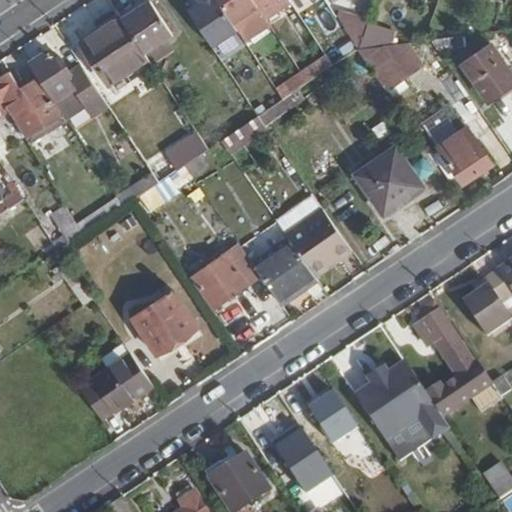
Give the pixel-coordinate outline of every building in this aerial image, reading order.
[(172,32),(150,0),(147,0),(121,18),(144,52),(172,32)] [(234,25),(217,0),(198,0),(199,1),(187,9),(213,47),(237,30),(234,25)] [(256,3),(253,0),(217,0),(234,25),(258,7),(256,3)] [(329,0),(334,10),(359,0),(329,0)] [(121,18),(119,15),(80,42),(109,83),(148,57),(144,52),(121,18)] [(337,17),(359,49),(367,23),(337,17)] [(368,21),(367,23),(359,49),(385,46),(391,45),(396,30),(368,21)] [(391,45),(385,46),(407,77),(424,65),(409,44),(391,45)] [(407,77),(385,46),(359,49),(386,89),(387,90),(407,77)] [(511,89),(511,72),(495,47),(466,66),(491,103),(511,89)] [(386,89),(359,49),(349,55),(377,95),(386,89)] [(101,95),(84,69),(74,75),(63,59),(58,62),(50,50),(31,62),(67,117),(101,95)] [(290,91),(330,69),(324,57),(284,79),(290,91)] [(34,108),(18,84),(8,70),(0,75),(0,102),(3,107),(7,104),(18,120),(34,108)] [(305,98),(329,82),(323,72),(299,88),(305,98)] [(32,142),(65,121),(36,78),(29,83),(26,79),(18,84),(34,108),(18,120),(32,142)] [(269,130),(259,115),(223,139),(232,154),(269,130)] [(492,163),(466,126),(438,146),(463,183),(492,163)] [(174,169),(206,148),(195,130),(162,151),(174,169)] [(424,186),(396,146),(356,173),(383,214),(424,186)] [(168,198),(184,182),(171,169),(155,186),(168,198)] [(159,182),(153,172),(133,185),(140,194),(159,182)] [(0,214),(26,197),(19,186),(0,199),(0,214)] [(349,248),(322,207),(286,233),(288,237),(316,277),(339,261),(337,257),(349,248)] [(316,277),(288,237),(253,262),(264,280),(282,306),(318,281),(316,277)] [(232,254),(224,242),(202,257),(210,269),(193,280),(215,313),(264,280),(253,262),(242,247),(232,254)] [(511,291),(511,259),(498,270),(509,286),(511,291)] [(507,310),(497,295),(509,286),(498,270),(485,278),(489,284),(464,301),(482,328),(507,310)] [(198,326),(174,290),(132,319),(156,354),(198,326)] [(493,382),(472,351),(469,353),(433,298),(416,309),(475,395),(493,382)] [(106,323),(90,299),(73,310),(89,334),(106,323)] [(125,403),(153,384),(130,350),(91,376),(92,378),(79,388),(99,417),(111,409),(109,406),(121,398),(125,403)] [(451,428),(405,361),(389,373),(384,366),(368,378),(372,384),(356,395),(387,441),(418,419),(434,440),(451,428)] [(290,470),(345,433),(327,407),(315,416),(310,409),(268,437),(290,470)] [(380,467),(368,449),(358,457),(370,475),(380,467)] [(236,511),(271,488),(246,451),(209,476),(234,511),(236,511)] [(511,490),(511,481),(501,465),(484,477),(499,499),(511,490)] [(209,511),(195,489),(180,499),(185,506),(176,511),(209,511)] [(137,511),(125,493),(105,506),(108,511),(137,511)]
